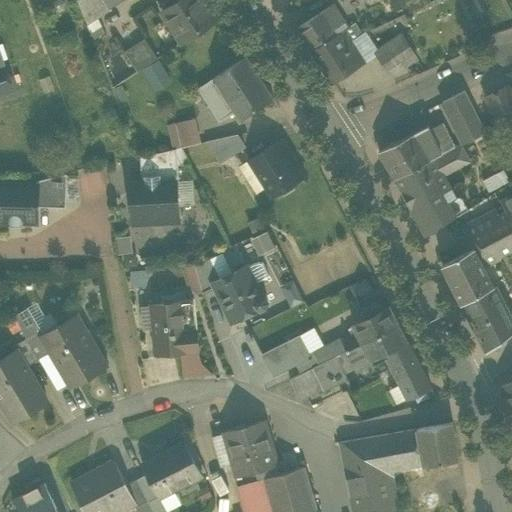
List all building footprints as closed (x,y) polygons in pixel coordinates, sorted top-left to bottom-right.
[(76,19),(85,16),(78,0),(76,0),(70,3),(76,19)] [(106,0),(78,0),(85,16),(87,22),(98,15),(111,6),(107,0),(106,0)] [(179,0),(162,11),(182,41),(215,19),(202,0),(179,0)] [(409,3),(407,0),(391,0),(390,1),(394,11),(409,3)] [(429,0),(416,0),(409,3),(412,9),(430,1),(429,0)] [(465,8),(475,4),(473,0),(461,0),(462,0),(465,8)] [(298,27),(313,50),(348,27),(333,4),(298,27)] [(480,13),(475,4),(465,8),(472,22),(476,20),(482,17),(480,13)] [(487,10),(480,13),(482,17),(476,20),(478,26),(492,20),(487,10)] [(103,29),(98,15),(87,22),(92,36),(103,29)] [(354,23),(348,27),(313,50),(333,80),(366,59),(353,39),(360,34),(354,23)] [(353,39),(366,59),(377,52),(364,32),(360,34),(353,39)] [(377,52),(390,73),(415,56),(402,36),(377,52)] [(121,54),(134,73),(158,58),(145,38),(121,54)] [(236,111),(240,118),(273,97),(247,56),(214,77),(236,111)] [(159,59),(142,69),(155,91),(172,80),(159,59)] [(0,66),(0,93),(13,89),(10,79),(5,64),(0,66)] [(236,111),(214,77),(197,87),(220,121),(236,111)] [(485,97),(499,125),(511,118),(511,92),(509,86),(485,97)] [(442,101),(448,113),(471,102),(465,90),(442,101)] [(448,113),(464,143),(486,131),(471,102),(448,113)] [(168,125),(174,148),(201,142),(196,118),(168,125)] [(379,150),(396,177),(431,159),(433,158),(442,153),(428,125),(379,150)] [(207,140),(220,161),(244,146),(236,133),(207,140)] [(267,186),(274,196),(299,179),(285,157),(290,154),(280,139),(247,160),(257,175),(259,173),(267,186)] [(442,153),(433,158),(441,172),(447,169),(448,170),(467,159),(459,145),(442,153)] [(176,148),(177,164),(190,163),(181,147),(176,148)] [(143,156),(144,181),(176,179),(176,180),(179,180),(177,164),(176,148),(143,156)] [(304,176),(290,154),(285,157),(299,179),(304,176)] [(450,189),(441,172),(433,158),(431,159),(396,177),(413,208),(441,193),(450,189)] [(257,175),(247,160),(239,165),(256,192),(267,186),(259,173),(257,175)] [(483,180),(489,191),(509,180),(503,170),(483,180)] [(38,206),(66,206),(66,174),(44,179),(37,181),(37,185),(38,185),(38,206)] [(176,179),(144,181),(138,189),(131,189),(133,224),(179,221),(178,204),(176,180),(176,179)] [(179,180),(176,180),(178,204),(194,204),(193,179),(179,180)] [(130,182),(131,189),(138,189),(144,181),(130,182)] [(20,224),(23,224),(23,221),(37,222),(38,206),(38,185),(37,185),(0,183),(0,220),(8,221),(8,224),(10,224),(11,219),(21,219),(20,224)] [(449,206),(441,193),(413,208),(420,221),(449,206)] [(511,195),(500,202),(506,212),(511,208),(511,195)] [(420,221),(427,234),(447,221),(456,216),(451,205),(449,206),(420,221)] [(462,227),(473,248),(475,247),(484,266),(511,249),(511,208),(506,212),(497,217),(494,210),(462,227)] [(260,216),(248,221),(253,233),(265,227),(260,216)] [(267,231),(251,239),(259,255),(276,247),(267,231)] [(130,235),(115,237),(118,254),(133,251),(130,235)] [(442,265),(461,302),(495,285),(484,266),(475,247),(473,248),(442,265)] [(223,252),(210,258),(219,276),(231,270),(223,252)] [(202,291),(202,292),(215,285),(214,283),(220,279),(219,276),(210,258),(193,261),(193,262),(202,291)] [(255,263),(246,267),(254,283),(269,275),(262,261),(255,263)] [(202,291),(193,262),(181,265),(186,284),(196,293),(202,291)] [(232,319),(255,307),(264,303),(260,294),(254,283),(246,267),(220,279),(214,283),(215,285),(232,319)] [(145,269),(130,270),(131,286),(146,285),(145,269)] [(304,300),(293,279),(280,285),(290,307),(304,300)] [(511,333),(511,319),(495,285),(461,302),(486,352),(511,333)] [(265,296),(260,294),(264,303),(255,307),(261,309),(266,306),(268,301),(265,296)] [(157,328),(159,352),(181,350),(197,348),(192,300),(154,304),(157,328)] [(345,344),(348,349),(398,324),(389,306),(381,310),(376,300),(361,307),(366,318),(353,324),(356,331),(342,338),(336,341),(340,347),(345,344)] [(157,328),(154,304),(141,306),(143,329),(157,328)] [(14,315),(22,330),(35,322),(27,307),(14,315)] [(51,351),(71,385),(105,365),(76,315),(57,326),(60,332),(46,340),(43,335),(41,335),(51,351)] [(22,330),(26,337),(39,358),(51,351),(41,335),(43,335),(35,322),(22,330)] [(256,341),(274,374),(295,362),(308,355),(307,353),(297,336),(290,322),(256,341)] [(407,341),(398,324),(348,349),(350,354),(345,356),(348,363),(353,361),(368,353),(371,359),(372,358),(384,352),(407,341)] [(314,326),(297,336),(307,353),(313,350),(324,344),(314,326)] [(336,341),(342,338),(341,336),(313,350),(319,363),(336,355),(348,349),(345,344),(340,347),(336,341)] [(26,365),(39,358),(26,337),(13,346),(16,351),(17,350),(26,365)] [(411,351),(407,341),(384,352),(389,362),(411,351)] [(197,348),(181,350),(183,375),(212,373),(201,363),(197,348)] [(350,354),(348,349),(336,355),(344,372),(356,366),(353,361),(348,363),(345,356),(350,354)] [(0,399),(13,421),(14,420),(13,418),(27,409),(28,411),(47,400),(37,384),(34,386),(27,373),(30,372),(26,365),(17,350),(16,351),(0,360),(0,364),(2,367),(0,367),(0,399)] [(308,355),(295,362),(300,373),(312,367),(319,363),(313,350),(307,353),(308,355)] [(399,383),(407,399),(430,388),(411,351),(389,362),(399,383)] [(373,359),(372,358),(371,359),(368,353),(353,361),(356,366),(373,359)] [(319,363),(312,367),(322,387),(323,389),(346,376),(344,372),(336,355),(326,360),(319,363)] [(301,398),(322,387),(312,367),(300,373),(290,378),(301,398)] [(511,380),(503,385),(511,428),(511,380)] [(407,399),(399,383),(389,388),(397,405),(407,399)] [(344,403),(348,414),(356,411),(347,390),(326,398),(330,408),(344,403)] [(236,476),(257,469),(277,463),(277,462),(265,420),(247,425),(246,424),(235,427),(235,428),(224,432),(224,434),(228,433),(236,458),(232,460),(233,463),(236,476)] [(385,434),(391,471),(439,463),(439,468),(451,466),(450,461),(458,460),(452,423),(385,434)] [(224,434),(224,432),(212,435),(220,466),(233,463),(232,460),(224,434)] [(224,434),(232,460),(236,458),(228,433),(224,434)] [(344,440),(355,511),(393,506),(389,483),(387,471),(391,471),(385,434),(344,440)] [(145,468),(158,495),(173,488),(201,474),(185,441),(142,462),(145,468)] [(72,486),(86,511),(112,511),(122,507),(119,502),(129,496),(132,502),(135,500),(126,482),(113,457),(92,468),(95,474),(72,486)] [(284,460),(277,462),(277,463),(257,469),(260,479),(287,471),(284,460)] [(239,486),(246,511),(313,511),(316,511),(303,466),(287,471),(260,479),(260,480),(239,486)] [(69,480),(72,486),(95,474),(92,468),(69,480)] [(134,474),(136,477),(126,482),(135,500),(132,502),(137,511),(154,511),(148,500),(158,495),(145,468),(134,474)] [(24,484),(28,491),(43,483),(39,476),(24,484)] [(23,511),(59,511),(44,483),(43,483),(28,491),(13,499),(23,511)] [(173,488),(158,495),(166,511),(181,504),(173,488)] [(158,495),(148,500),(154,511),(165,511),(166,511),(158,495)]
